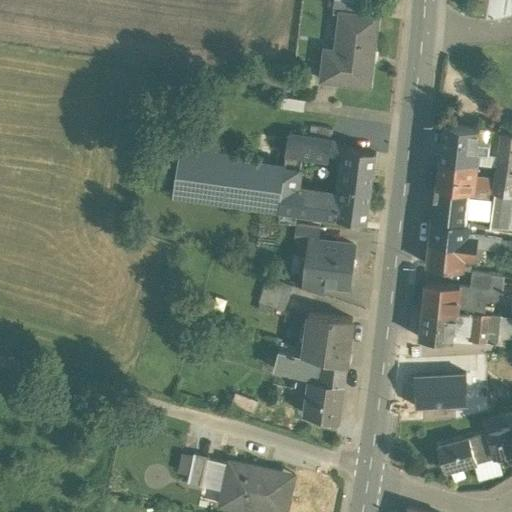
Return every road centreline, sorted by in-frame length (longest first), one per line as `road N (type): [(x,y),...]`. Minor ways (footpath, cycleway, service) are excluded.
road 1 (secondary): [(425,33),(372,476)]
road 2 (track): [(372,476),(154,410)]
road 3 (track): [(410,133),(300,119),(260,129),(249,148)]
road 4 (track): [(0,365),(154,410)]
